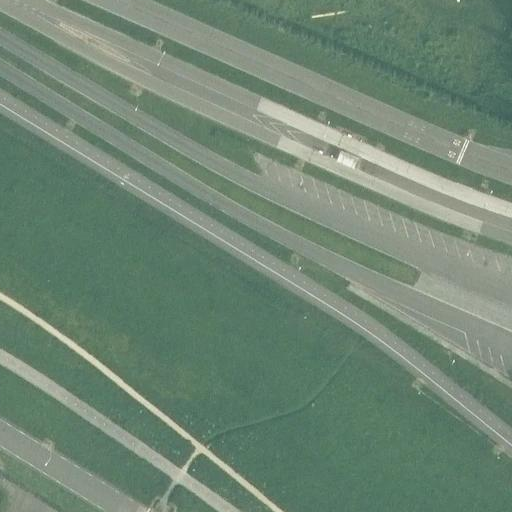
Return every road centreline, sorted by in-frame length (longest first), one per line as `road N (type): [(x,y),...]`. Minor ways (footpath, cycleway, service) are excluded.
road 1 (secondary): [(10,0),(227,106),(438,200),(511,224)]
road 2 (secondary): [(511,168),(117,0)]
road 3 (secondary): [(131,511),(0,431)]
